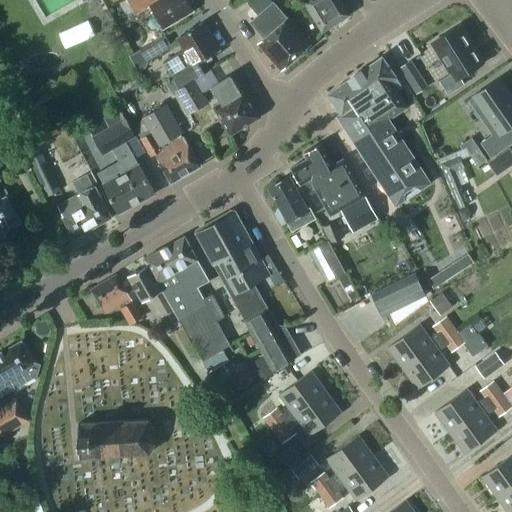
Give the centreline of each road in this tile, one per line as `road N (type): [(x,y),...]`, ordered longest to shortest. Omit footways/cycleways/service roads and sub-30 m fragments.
road 1 (residential): [(460,511),(330,332),(236,174)]
road 2 (unclassified): [(0,316),(236,174)]
road 3 (unclassified): [(287,105),(330,59),(416,0)]
road 4 (unclassified): [(287,105),(259,79),(210,0)]
road 5 (unknown): [(308,82),(378,190)]
